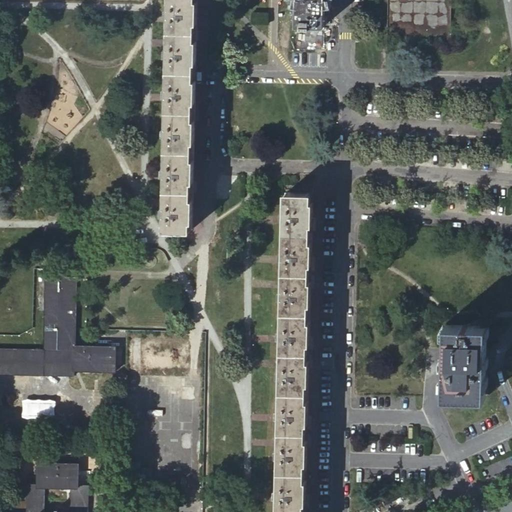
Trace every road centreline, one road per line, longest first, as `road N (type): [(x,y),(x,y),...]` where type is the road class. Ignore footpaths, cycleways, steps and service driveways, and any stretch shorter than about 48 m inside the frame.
road 1 (residential): [(337,511),(342,171)]
road 2 (unclassified): [(344,76),(230,74),(215,96),(214,149),(223,163),(342,171)]
road 3 (unclassified): [(342,171),(511,179)]
road 4 (unknown): [(342,214),(511,222)]
road 5 (unclassified): [(511,80),(344,76)]
